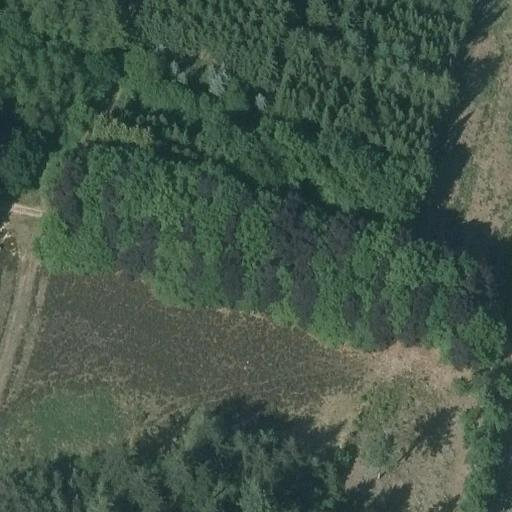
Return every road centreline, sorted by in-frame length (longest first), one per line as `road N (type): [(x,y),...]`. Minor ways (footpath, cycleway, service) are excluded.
road 1 (track): [(511,355),(447,317),(0,205)]
road 2 (track): [(41,217),(0,353)]
